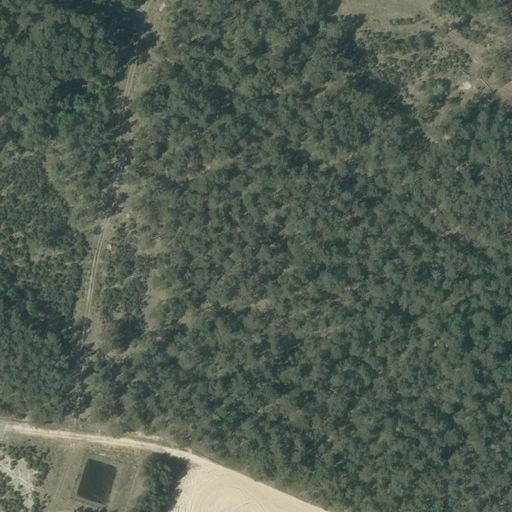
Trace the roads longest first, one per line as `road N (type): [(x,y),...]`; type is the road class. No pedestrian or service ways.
road 1 (track): [(71,437),(88,301),(142,25),(135,0)]
road 2 (track): [(275,511),(194,461),(147,445),(3,431)]
